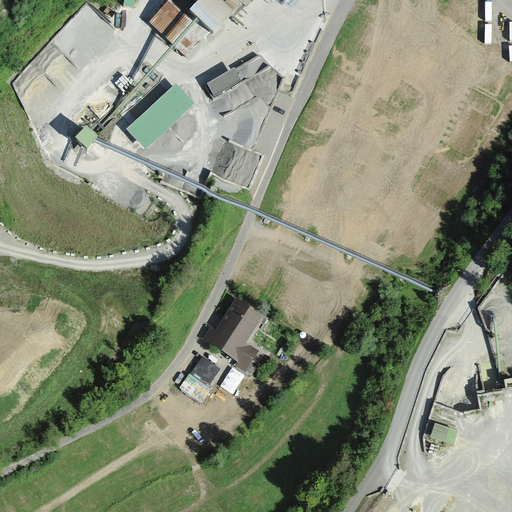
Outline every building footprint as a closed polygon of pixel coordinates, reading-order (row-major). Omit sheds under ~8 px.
[(127,0),(126,10),(137,11),(138,0),(127,0)] [(171,0),(149,23),(170,44),(194,19),(190,16),(205,0),(171,0)] [(198,23),(213,37),(238,10),(228,1),(229,0),(205,0),(190,16),(194,19),(198,23)] [(237,76),(210,92),(218,104),(244,88),(237,76)] [(176,86),(127,131),(145,151),(194,106),(176,86)] [(87,131),(76,142),(87,153),(95,145),(98,142),(92,136),(87,131)] [(236,305),(212,344),(246,366),(254,353),(242,345),(258,319),(236,305)] [(200,360),(188,379),(203,386),(216,369),(200,360)] [(455,440),(460,425),(436,418),(432,433),(455,440)]
